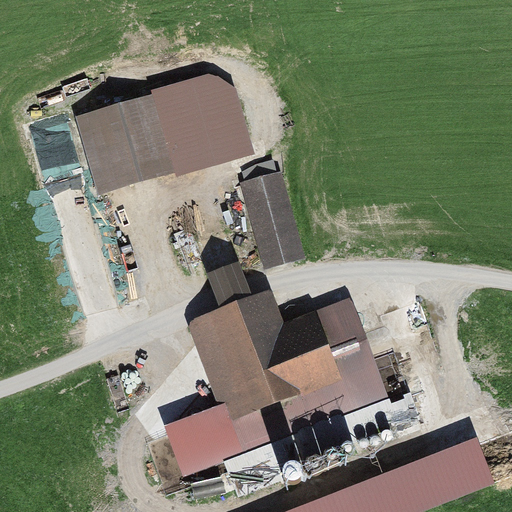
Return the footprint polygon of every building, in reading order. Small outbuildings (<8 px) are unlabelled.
[(169,96),(82,120),(103,196),(190,172),(169,96)] [(291,178),(247,189),(269,270),(312,259),(291,178)] [(223,412),(170,430),(190,485),(397,403),(359,304),(289,325),(279,297),(193,325),(223,412)] [(469,401),(487,432),(497,426),(479,395),(469,401)] [(437,511),(496,491),(479,443),(288,511),(437,511)]
